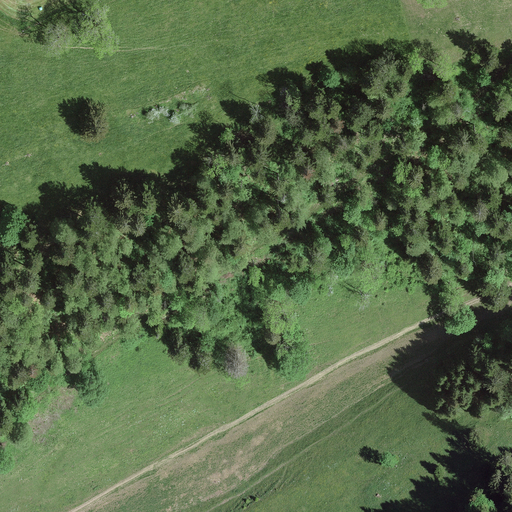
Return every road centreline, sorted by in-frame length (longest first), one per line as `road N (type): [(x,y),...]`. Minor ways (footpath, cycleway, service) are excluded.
road 1 (track): [(511,60),(464,106),(114,338),(0,431)]
road 2 (track): [(78,511),(359,355),(511,286)]
